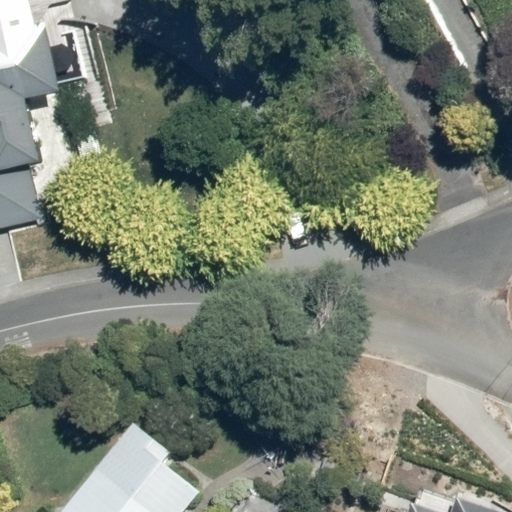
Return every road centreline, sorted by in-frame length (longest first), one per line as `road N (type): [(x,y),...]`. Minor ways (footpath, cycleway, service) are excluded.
road 1 (residential): [(0,334),(124,309),(363,309)]
road 2 (residential): [(363,309),(511,232)]
road 3 (residential): [(485,366),(363,309)]
